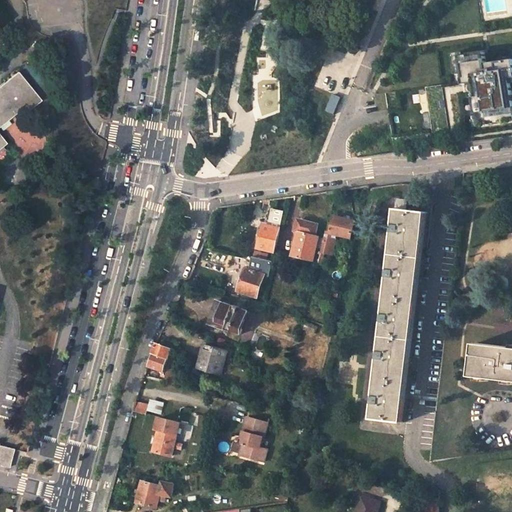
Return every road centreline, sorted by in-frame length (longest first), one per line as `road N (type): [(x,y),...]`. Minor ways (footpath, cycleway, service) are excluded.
road 1 (residential): [(200,190),(197,220),(142,352),(98,503)]
road 2 (unclassified): [(78,498),(161,182)]
road 3 (unclassified): [(142,178),(61,494)]
road 4 (unclassified): [(511,153),(200,190)]
road 5 (unclassified): [(161,182),(190,0)]
road 6 (unclassified): [(171,0),(142,178)]
